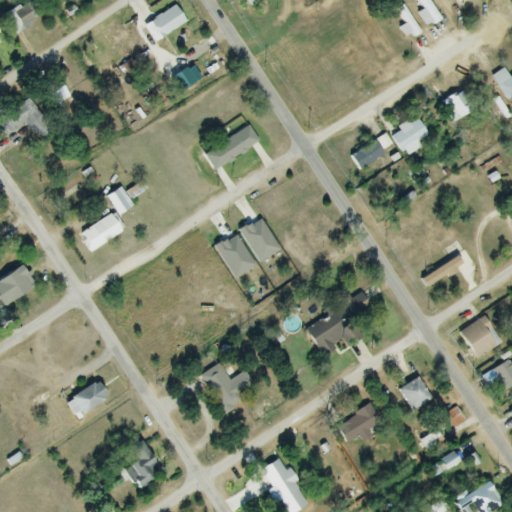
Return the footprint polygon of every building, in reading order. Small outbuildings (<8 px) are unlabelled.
[(240,0),(247,9),(260,0),(240,0)] [(413,0),(420,10),(414,14),(424,28),(437,20),(424,0),(413,0)] [(25,2),(2,13),(12,34),(35,22),(25,2)] [(153,44),(184,23),(172,6),(141,27),(153,44)] [(411,39),(417,35),(401,7),(394,11),(411,39)] [(89,54),(97,72),(113,64),(104,46),(89,54)] [(511,94),(511,71),(505,76),(502,70),(490,76),(503,100),(511,94)] [(48,87),(53,99),(63,95),(57,83),(48,87)] [(466,116),(456,94),(441,101),(450,122),(466,116)] [(416,143),(425,138),(414,118),(388,134),(402,157),(418,147),(416,143)] [(201,154),(211,171),(258,144),(247,127),(201,154)] [(357,171),(380,156),(370,140),(346,156),(357,171)] [(116,216),(130,207),(118,189),(104,197),(116,216)] [(326,243),(311,212),(301,217),(316,248),(326,243)] [(120,235),(111,217),(77,233),(87,252),(120,235)] [(451,262),(463,253),(455,242),(442,251),(451,262)] [(0,316),(1,315),(0,313),(0,307),(32,288),(19,267),(0,279),(0,316)] [(367,310),(359,295),(302,328),(319,357),(356,336),(348,321),(367,310)] [(498,345),(483,318),(456,332),(472,360),(498,345)] [(500,390),(511,385),(511,360),(491,367),(500,390)] [(197,376),(220,415),(245,400),(240,392),(246,388),(239,375),(226,382),(217,365),(197,376)] [(408,412),(428,403),(417,378),(396,388),(408,412)] [(78,417),(105,400),(93,382),(67,400),(78,417)] [(360,443),(381,429),(367,406),(333,427),(344,445),(356,437),(360,443)] [(146,469),(153,465),(139,443),(114,458),(135,492),(153,480),(146,469)] [(266,481),(282,511),(295,511),(305,507),(286,470),(266,481)] [(490,511),(500,507),(484,481),(451,502),(456,511),(490,511)]
